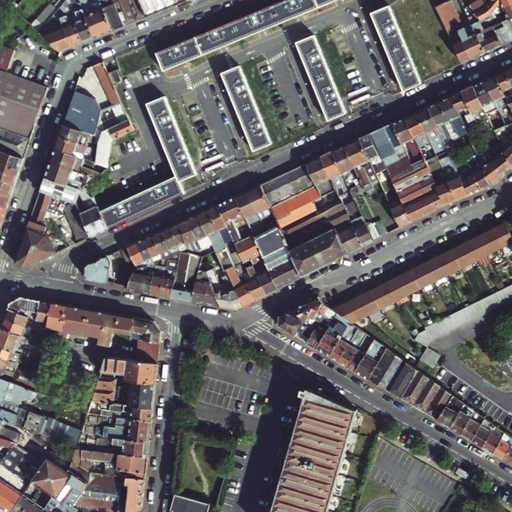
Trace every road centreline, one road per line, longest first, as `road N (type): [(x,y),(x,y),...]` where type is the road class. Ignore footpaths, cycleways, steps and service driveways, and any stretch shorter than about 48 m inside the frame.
road 1 (residential): [(511,53),(87,250),(69,265),(63,290)]
road 2 (residential): [(0,279),(68,72),(95,51),(223,0)]
road 3 (residential): [(511,481),(240,321)]
road 4 (residential): [(240,321),(511,191)]
road 5 (residential): [(177,311),(154,511)]
